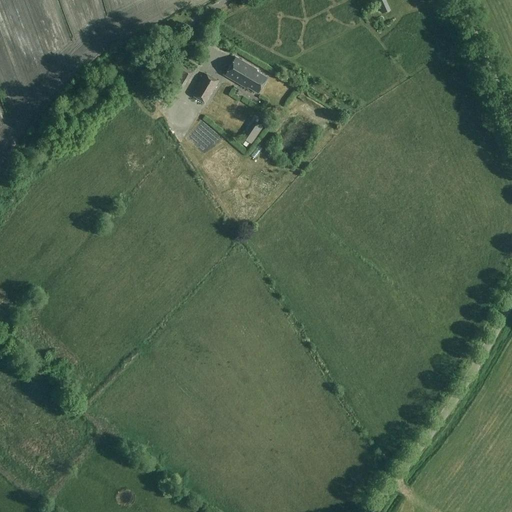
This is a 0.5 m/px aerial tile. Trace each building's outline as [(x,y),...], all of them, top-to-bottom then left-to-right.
[(256,71),(257,70),(236,57),(225,75),(257,94),(267,77),(256,71)] [(183,90),(193,71),(178,63),(173,72),(178,75),(173,84),(183,90)] [(206,104),(219,81),(205,73),(192,95),(206,104)] [(175,87),(169,97),(176,102),(182,92),(175,87)] [(161,88),(155,89),(158,100),(164,98),(161,88)] [(240,141),(249,147),(266,124),(257,118),(240,141)] [(205,124),(191,137),(206,154),(221,141),(205,124)]
